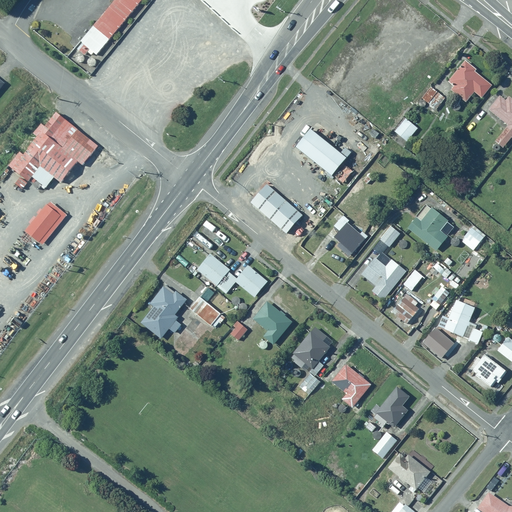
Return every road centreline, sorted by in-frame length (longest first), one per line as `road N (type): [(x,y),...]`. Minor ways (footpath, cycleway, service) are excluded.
road 1 (residential): [(189,178),(502,434)]
road 2 (trunk): [(189,178),(0,425)]
road 3 (residential): [(0,32),(189,178)]
road 4 (trunk): [(314,15),(189,178)]
